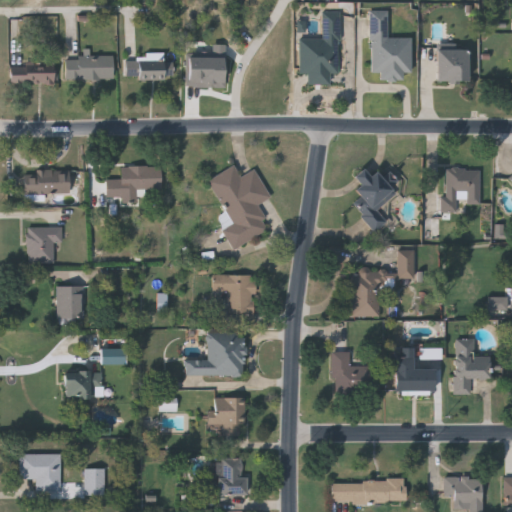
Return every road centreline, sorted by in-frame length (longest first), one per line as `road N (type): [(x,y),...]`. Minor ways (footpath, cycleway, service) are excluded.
road 1 (residential): [(511,123),(0,127)]
road 2 (residential): [(290,511),(301,272),(329,127)]
road 3 (residential): [(511,435),(291,436)]
